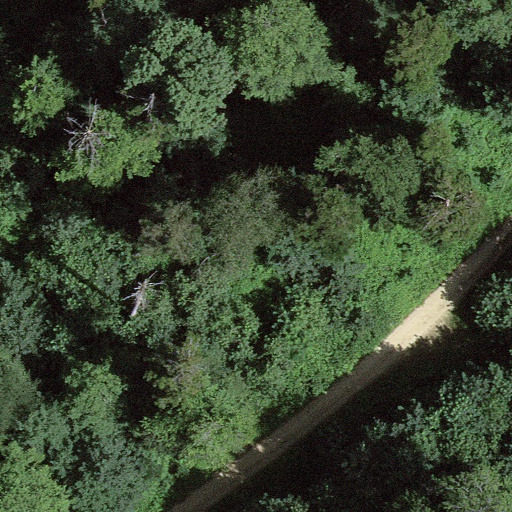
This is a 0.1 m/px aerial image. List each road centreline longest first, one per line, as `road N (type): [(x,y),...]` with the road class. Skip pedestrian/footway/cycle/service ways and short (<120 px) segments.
road 1 (track): [(511,237),(386,364),(511,359)]
road 2 (track): [(187,511),(386,364)]
